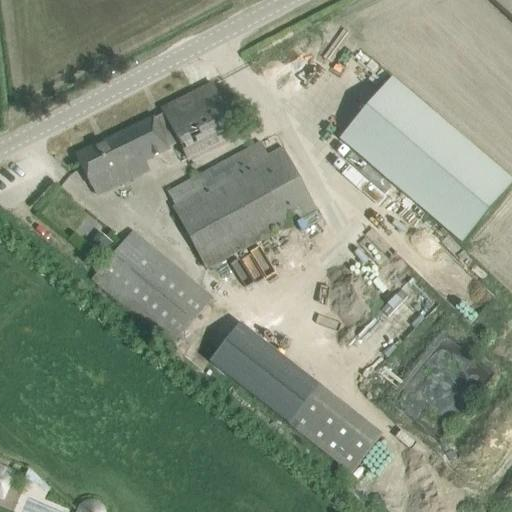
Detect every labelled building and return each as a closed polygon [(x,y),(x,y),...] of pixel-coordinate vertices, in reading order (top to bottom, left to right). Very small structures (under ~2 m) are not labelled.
[(511,183),(511,181),(391,79),(339,140),(461,243),(511,183)] [(161,109),(187,160),(237,135),(211,84),(161,109)] [(153,118),(75,155),(90,185),(144,159),(144,161),(168,150),(153,118)] [(166,194),(209,271),(316,211),(281,149),(267,156),(260,143),(166,194)] [(92,280),(108,293),(171,346),(211,299),(133,233),(92,280)] [(101,234),(91,246),(103,256),(113,244),(101,234)] [(385,432),(240,323),(209,364),(354,473),(385,432)] [(29,467),(23,479),(49,490),(50,487),(47,486),(48,484),(30,467),(29,467)]
